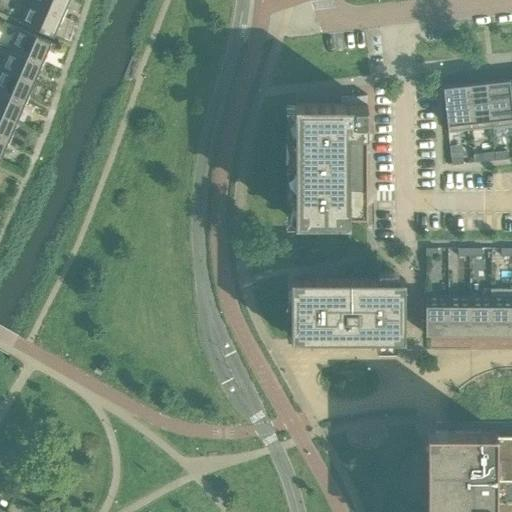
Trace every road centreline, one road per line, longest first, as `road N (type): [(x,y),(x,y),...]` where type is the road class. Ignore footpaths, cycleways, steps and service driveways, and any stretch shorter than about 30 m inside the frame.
road 1 (residential): [(511,2),(333,22)]
road 2 (residential): [(400,382),(356,359),(329,358),(309,375),(319,407)]
road 3 (residential): [(511,358),(470,362),(435,385),(400,382)]
